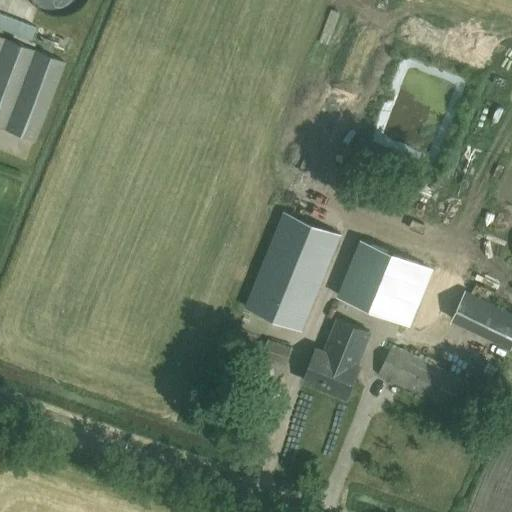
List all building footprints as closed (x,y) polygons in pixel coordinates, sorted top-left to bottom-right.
[(28,0),(33,7),(41,14),(52,18),(63,18),(74,13),(83,6),(85,0),(28,0)] [(0,126),(34,140),(64,61),(0,36),(0,126)] [(248,307),(304,329),(343,232),(286,210),(248,307)] [(360,241),(338,295),(403,322),(426,267),(360,241)] [(360,366),(358,365),(372,331),(336,316),(324,348),(317,346),(303,380),(347,398),(360,366)] [(287,365),(293,346),(268,338),(262,357),(287,365)] [(455,412),(470,381),(393,344),(378,375),(455,412)]
